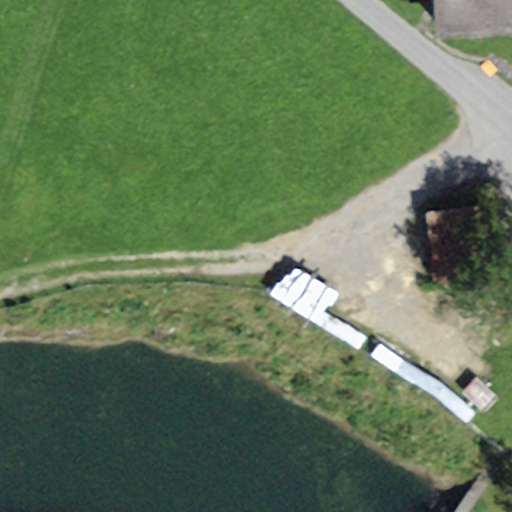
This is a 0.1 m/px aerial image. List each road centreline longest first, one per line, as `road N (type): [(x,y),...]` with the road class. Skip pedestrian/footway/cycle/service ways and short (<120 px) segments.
road 1 (track): [(0,295),(91,273),(289,266),(331,254)]
road 2 (unclassified): [(359,0),(511,123)]
road 3 (track): [(0,178),(56,0)]
